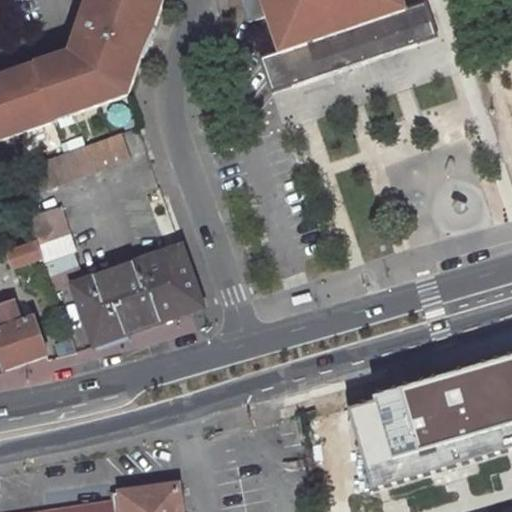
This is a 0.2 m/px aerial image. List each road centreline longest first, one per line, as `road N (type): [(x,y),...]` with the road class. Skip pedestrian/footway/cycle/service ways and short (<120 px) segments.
road 1 (residential): [(269,372),(195,176),(188,118),(207,0)]
road 2 (secondary): [(269,372),(173,401),(0,431)]
road 3 (secondary): [(511,306),(269,372)]
road 4 (unknown): [(274,213),(253,133),(280,110)]
